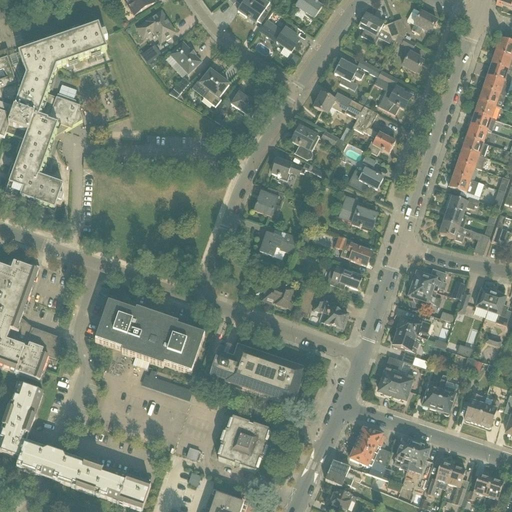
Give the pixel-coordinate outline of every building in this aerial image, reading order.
[(123,0),(135,17),(155,4),(152,0),(123,0)] [(229,0),(234,5),(239,1),(244,4),(238,14),(247,20),(247,21),(249,22),(251,19),(257,23),(261,18),(264,13),(270,5),(262,0),(229,0)] [(317,3),(316,4),(309,0),(302,0),(296,9),(314,21),(322,9),(317,5),(318,4),(317,3)] [(511,0),(498,0),(496,6),(511,11),(511,0)] [(166,42),(167,43),(171,40),(171,39),(175,35),(161,14),(147,24),(137,31),(144,41),(154,34),(161,45),(166,42)] [(414,27),(411,33),(419,37),(421,32),(422,31),(430,35),(437,23),(421,15),(414,27)] [(383,26),(384,26),(366,17),(364,20),(363,20),(360,25),(361,26),(359,29),(365,32),(361,39),(374,45),(377,39),(387,45),(390,38),(392,42),(395,44),(395,43),(401,47),(405,40),(404,39),(399,37),(397,36),(393,24),(385,27),(383,26)] [(401,22),(394,24),(399,37),(404,39),(406,35),(401,21),(401,22)] [(297,29),(293,26),(288,33),(284,30),(282,33),(267,23),(260,33),(291,55),(299,43),(292,38),(297,29)] [(8,50),(5,51),(0,52),(0,138),(4,140),(6,135),(25,141),(5,198),(20,203),(21,200),(55,212),(57,207),(61,208),(64,199),(60,197),(64,188),(40,179),(54,139),(83,122),(76,102),(66,99),(68,95),(62,93),(61,97),(58,96),(57,99),(47,96),(57,69),(107,51),(104,42),(108,40),(105,31),(101,32),(99,27),(10,58),(8,50)] [(416,45),(405,40),(401,47),(413,52),(416,45)] [(511,45),(500,41),(496,53),(511,58),(511,45)] [(201,64),(195,58),(195,57),(189,51),(183,45),(171,57),(188,76),(201,64)] [(141,58),(148,67),(152,64),(161,56),(155,48),(141,58)] [(511,59),(511,58),(496,53),(492,66),(511,72),(511,59)] [(418,61),(419,60),(409,55),(403,68),(417,76),(417,74),(419,75),(422,70),(420,70),(423,64),(418,61)] [(294,69),(300,61),(294,58),(289,65),(294,69)] [(361,82),(365,75),(342,63),(335,76),(342,80),(340,86),(348,90),(354,79),(361,82)] [(381,73),(372,68),(361,63),(358,68),(369,74),(369,75),(378,80),(381,73)] [(488,78),(511,86),(511,82),(511,72),(492,66),(488,78)] [(210,73),(200,86),(209,94),(204,100),(215,110),(221,102),(219,100),(229,87),(215,76),(212,74),(210,73)] [(398,82),(381,73),(378,80),(394,89),(398,82)] [(505,98),(506,98),(507,98),(511,86),(488,78),(484,90),(505,98)] [(184,80),(174,91),(180,97),(190,85),(184,80)] [(386,94),(378,109),(395,118),(400,109),(404,112),(405,110),(406,111),(409,105),(408,105),(411,99),(402,95),(403,93),(397,90),(393,97),(386,94)] [(484,90),(479,102),(495,108),(497,102),(503,104),(505,98),(484,90)] [(244,116),(251,120),(259,108),(239,95),(231,107),(238,112),(236,113),(243,118),(244,116)] [(321,95),(314,109),(323,114),(326,116),(328,117),(332,109),(336,112),(345,116),(346,115),(357,121),(358,121),(364,110),(363,109),(363,108),(352,102),(348,109),(334,102),(321,95)] [(491,121),(491,120),(495,108),(479,102),(475,115),(491,121)] [(358,121),(353,131),(362,135),(363,134),(374,139),(376,141),(372,147),(369,154),(377,158),(381,152),(389,156),(396,144),(379,135),(370,131),(377,117),(364,110),(358,121)] [(214,123),(220,127),(227,115),(221,112),(214,123)] [(491,121),(475,115),(471,127),(487,133),(492,135),(496,122),(491,120),(491,121)] [(471,127),(467,140),(483,145),(487,133),(471,127)] [(250,141),(255,134),(247,128),(242,135),(250,141)] [(300,129),(292,144),(300,148),(295,157),(307,163),(311,162),(313,158),(312,154),(310,153),(314,146),(315,147),(316,146),(319,140),(300,129)] [(346,145),(352,133),(347,130),(341,142),(346,145)] [(326,134),(322,141),(344,153),(348,146),(346,145),(341,142),(326,134)] [(488,147),(483,145),(467,140),(463,152),(479,158),(484,159),(488,147)] [(463,152),(458,164),(475,170),(482,172),(486,160),(484,159),(479,158),(463,152)] [(355,173),(348,186),(364,195),(368,188),(377,192),(383,180),(371,173),(372,170),(373,170),(376,164),(366,158),(363,165),(368,167),(366,171),(362,177),(355,173)] [(95,170),(95,159),(84,159),(84,170),(95,170)] [(277,162),(272,176),(280,179),(287,181),(289,176),(289,174),(299,178),(300,175),(304,177),(306,172),(312,175),(324,181),(327,175),(306,165),(302,171),(301,171),(301,170),(277,162)] [(454,177),(470,182),(475,170),(458,164),(454,177)] [(324,181),(334,186),(337,181),(327,175),(324,181)] [(450,182),(448,188),(450,189),(466,195),(474,198),(479,185),(470,182),(454,177),(452,182),(450,182)] [(503,180),(500,187),(507,190),(509,182),(503,180)] [(261,194),(254,213),(271,219),(276,207),(280,209),(282,202),(284,196),(268,190),(266,196),(261,194)] [(502,204),(505,194),(499,192),(495,202),(502,204)] [(361,229),(372,233),(377,217),(355,209),(358,203),(347,199),(339,220),(353,224),(352,227),(361,230),(361,229)] [(452,199),(448,211),(464,217),(466,210),(472,212),(474,212),(475,208),(477,209),(479,203),(478,203),(469,200),(467,205),(452,199)] [(459,229),(463,230),(467,218),(464,217),(448,211),(443,224),(459,229)] [(498,227),(500,228),(501,226),(504,227),(506,219),(501,218),(498,227)] [(443,224),(439,236),(455,241),(463,244),(465,238),(471,240),(473,234),(463,230),(459,229),(443,224)] [(488,225),(486,233),(491,235),(494,227),(488,225)] [(306,227),(300,241),(308,244),(313,230),(306,227)] [(498,247),(503,232),(496,230),(491,245),(498,247)] [(503,232),(498,247),(504,249),(509,234),(503,232)] [(267,236),(260,254),(273,259),(276,251),(280,252),(285,254),(293,257),(293,256),(295,251),(295,250),(299,241),(286,236),(284,242),(273,238),(267,236)] [(484,258),(490,240),(484,238),(480,236),(478,242),(474,254),(484,258)] [(339,238),(335,250),(343,252),(340,259),(366,268),(371,255),(352,248),(353,244),(339,238)] [(295,251),(293,256),(304,260),(306,259),(307,255),(295,251)] [(26,324),(24,322),(23,321),(22,320),(40,269),(31,266),(29,271),(12,265),(12,266),(14,266),(11,273),(0,268),(0,368),(15,374),(14,376),(16,376),(16,375),(39,383),(48,359),(57,362),(57,364),(60,357),(60,356),(60,355),(60,354),(60,353),(60,352),(60,351),(60,350),(59,348),(59,347),(58,346),(58,345),(58,344),(58,342),(59,340),(60,340),(33,330),(33,329),(30,327),(29,326),(26,324)] [(331,274),(330,279),(332,282),(330,287),(340,291),(343,292),(345,287),(358,292),(362,280),(336,270),(335,274),(331,274)] [(437,295),(438,290),(444,292),(446,286),(442,285),(445,276),(433,272),(431,280),(423,278),(422,276),(418,274),(416,275),(414,279),(415,282),(413,287),(437,295)] [(287,312),(290,311),(290,308),(289,306),(293,294),(287,291),(286,290),(270,284),(268,290),(267,289),(262,303),(287,312)] [(410,294),(408,298),(409,300),(413,301),(415,300),(418,301),(416,305),(427,309),(428,305),(433,306),(439,307),(441,302),(435,300),(437,295),(413,287),(412,293),(410,294)] [(487,293),(482,291),(475,309),(487,313),(494,295),(493,295),(493,294),(488,292),(487,293)] [(453,294),(451,300),(461,303),(463,297),(453,294)] [(494,295),(487,313),(498,317),(495,325),(506,329),(511,314),(507,312),(508,309),(503,308),(506,300),(500,298),(501,296),(495,295),(495,296),(494,295)] [(318,302),(314,312),(320,315),(324,304),(318,302)] [(342,333),(348,317),(327,310),(328,306),(324,304),(320,315),(323,316),(320,324),(337,330),(337,331),(342,333)] [(122,355),(143,362),(163,369),(164,367),(192,377),(205,338),(177,328),(178,326),(153,318),(137,312),(136,314),(108,305),(95,343),(123,353),(122,355)] [(467,307),(461,305),(458,314),(464,316),(467,307)] [(427,311),(419,308),(417,314),(425,316),(427,311)] [(454,325),(456,317),(444,314),(442,321),(454,325)] [(401,323),(398,334),(427,343),(429,338),(427,337),(433,319),(420,315),(416,326),(403,322),(401,323)] [(398,334),(392,349),(397,351),(405,353),(402,363),(413,367),(415,360),(419,347),(425,348),(423,354),(430,356),(433,350),(433,349),(435,345),(427,343),(398,334)] [(496,341),(494,347),(500,350),(502,343),(496,341)] [(213,369),(209,367),(208,367),(205,376),(210,378),(226,384),(226,385),(293,409),(306,372),(238,349),(237,353),(221,347),(213,369)] [(431,356),(430,360),(437,362),(439,359),(441,351),(433,349),(433,350),(430,356),(431,356)] [(383,381),(379,394),(382,395),(382,396),(390,399),(391,398),(393,399),(393,400),(402,403),(402,402),(405,403),(410,390),(412,391),(414,384),(415,380),(408,378),(407,382),(399,379),(404,364),(389,359),(385,371),(382,381),(383,381)] [(418,359),(415,367),(428,371),(431,364),(418,359)] [(464,371),(472,373),(475,362),(468,360),(464,371)] [(137,362),(135,367),(147,370),(149,366),(137,362)] [(475,363),(472,373),(479,376),(482,365),(475,363)] [(142,389),(191,402),(194,391),(156,381),(158,374),(147,371),(142,389)] [(429,389),(422,408),(423,410),(427,411),(428,410),(437,413),(445,389),(448,379),(443,377),(441,382),(438,390),(439,391),(439,393),(429,389)] [(17,470),(36,477),(47,480),(76,491),(76,492),(94,498),(95,497),(138,511),(142,511),(151,488),(55,455),(26,445),(44,395),(18,386),(12,405),(11,405),(1,433),(2,433),(0,439),(0,453),(20,461),(17,470)] [(449,417),(450,415),(456,393),(445,389),(437,413),(443,415),(444,417),(448,418),(449,417)] [(484,408),(483,408),(486,400),(473,396),(465,422),(478,426),(484,408)] [(478,426),(490,431),(499,404),(493,402),(491,410),(484,408),(478,426)] [(242,470),(256,475),(257,472),(258,472),(261,464),(260,464),(261,462),(263,462),(264,459),(265,459),(268,451),(267,451),(268,447),(266,447),(266,445),(267,445),(270,437),(269,436),(270,433),(233,420),(232,424),(230,423),(228,431),(229,432),(228,434),(226,433),(225,436),(224,436),(221,444),(222,445),(221,448),(223,449),(222,451),(221,450),(218,459),(219,459),(218,462),(233,467),(233,469),(235,468),(240,470),(240,471),(242,470)] [(353,454),(350,461),(368,469),(371,471),(369,476),(382,481),(385,470),(386,469),(390,455),(384,452),(380,450),(385,440),(382,439),(382,437),(364,431),(363,431),(363,432),(362,431),(355,446),(351,453),(353,454)] [(402,444),(395,468),(402,470),(403,465),(409,467),(416,446),(415,445),(414,443),(410,442),(408,443),(408,445),(402,444)] [(408,472),(421,476),(429,453),(424,451),(424,449),(423,447),(420,445),(418,446),(416,446),(409,467),(408,472)] [(187,459),(198,462),(201,453),(191,449),(187,459)] [(350,471),(333,464),(329,473),(353,483),(353,482),(360,485),(361,482),(361,481),(360,481),(360,480),(355,478),(348,475),(350,471)] [(447,467),(441,465),(436,481),(433,480),(428,496),(433,498),(436,490),(438,483),(448,486),(453,469),(452,469),(451,468),(448,466),(447,467)] [(453,469),(448,486),(457,489),(452,506),(461,509),(468,488),(466,487),(467,483),(463,482),(466,473),(459,471),(459,470),(456,469),(455,469),(453,469)] [(385,470),(382,481),(388,483),(392,473),(385,470)] [(329,473),(325,483),(341,490),(343,485),(357,491),(360,485),(353,482),(353,483),(329,473)] [(199,488),(202,478),(192,475),(189,485),(199,488)] [(471,493),(467,503),(471,504),(471,502),(474,503),(476,495),(486,498),(491,481),(490,481),(489,480),(486,479),(485,479),(479,477),(474,494),(471,493)] [(421,493),(426,484),(421,481),(416,491),(421,493)] [(498,502),(504,485),(497,483),(497,482),(494,481),(492,482),(491,481),(486,498),(495,501),(492,509),(498,511),(501,503),(498,502)] [(403,488),(388,483),(386,490),(400,495),(403,488)] [(331,506),(339,509),(340,510),(339,511),(347,511),(348,509),(350,503),(355,505),(357,500),(335,491),(335,492),(336,492),(331,506)] [(241,511),(244,506),(216,497),(211,511),(241,511)]
